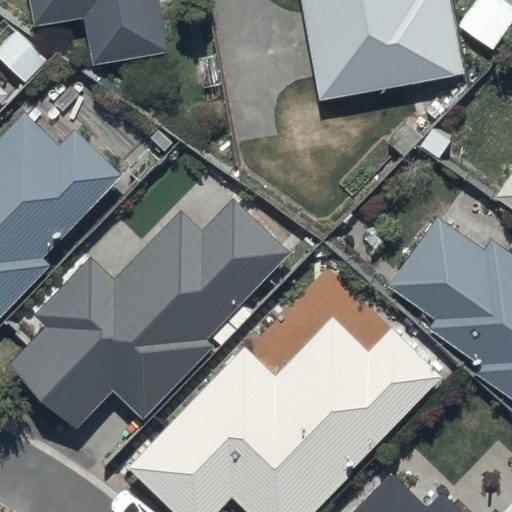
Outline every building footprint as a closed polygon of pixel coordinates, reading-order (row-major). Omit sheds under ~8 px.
[(30,0),(35,23),(84,13),(94,61),(165,47),(156,0),(30,0)] [(301,0),(321,96),(462,68),(448,0),(301,0)] [(22,111),(0,133),(0,315),(51,261),(43,254),(122,170),(75,125),(57,144),(22,111)] [(511,167),(493,194),(511,206),(511,167)] [(114,386),(142,414),(213,342),(205,335),(289,250),(233,195),(202,227),(182,207),(115,275),(92,251),(32,312),(44,324),(8,360),(75,426),(114,386)] [(511,249),(491,234),(482,245),(438,214),(389,283),(435,316),(428,325),(480,362),(475,368),(511,394),(511,249)] [(276,373),(243,342),(128,464),(178,511),(215,511),(233,493),(252,511),(308,511),(440,373),(389,325),(367,347),(332,314),(276,373)] [(428,505),(392,470),(351,511),(499,511),(495,508),(490,511),(462,511),(441,491),(428,505)]
